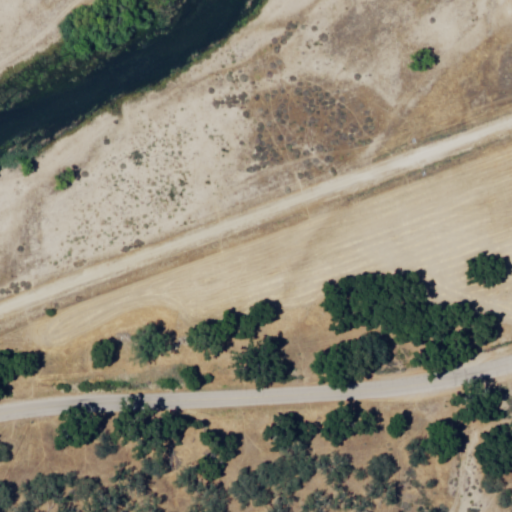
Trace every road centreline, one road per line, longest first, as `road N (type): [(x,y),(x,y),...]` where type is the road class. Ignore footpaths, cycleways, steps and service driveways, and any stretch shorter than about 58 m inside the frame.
road 1 (track): [(511,123),(0,310)]
road 2 (secondary): [(0,415),(355,391),(511,363)]
